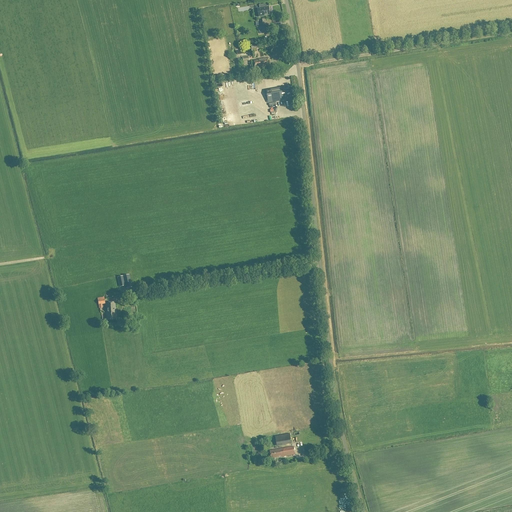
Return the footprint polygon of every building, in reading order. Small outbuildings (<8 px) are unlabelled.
[(260,5),(260,8),(257,9),(259,17),(270,15),(269,7),(266,7),(265,4),(260,5)] [(269,58),(253,61),(255,68),(270,66),(269,58)] [(220,75),(213,76),(213,80),(214,80),(215,85),(221,84),(220,75)] [(270,91),(272,102),(292,99),(290,87),(270,91)] [(124,283),(125,289),(132,287),(129,275),(117,277),(118,285),(124,283)] [(106,320),(116,319),(115,302),(105,303),(106,320)] [(290,434),(275,437),(276,443),(274,443),(275,446),(276,446),(291,444),(290,434)] [(295,455),(294,447),(270,451),(271,459),(295,455)]
